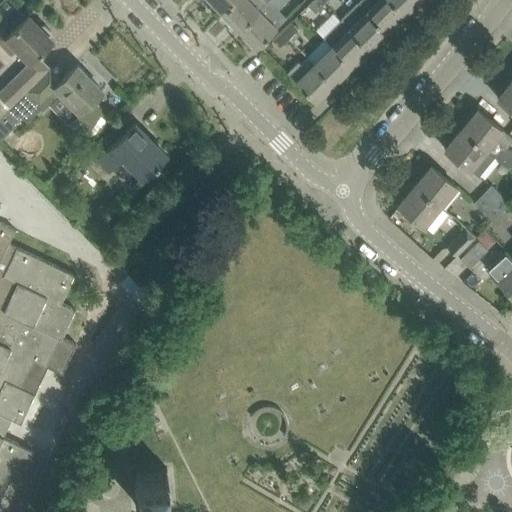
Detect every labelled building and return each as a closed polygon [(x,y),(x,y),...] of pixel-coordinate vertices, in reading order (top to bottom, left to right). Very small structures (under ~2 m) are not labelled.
[(210,0),(221,10),(231,0),(210,0)] [(231,0),(221,10),(239,28),(267,0),(231,0)] [(267,0),(239,28),(257,46),(286,17),(277,8),(284,1),(285,2),(286,0),(267,0)] [(315,11),(324,3),(320,0),(312,0),(308,4),(315,11)] [(359,0),(358,2),(386,30),(404,13),(391,0),(359,0)] [(391,0),(404,13),(416,0),(391,0)] [(340,20),(368,48),(386,30),(358,2),(340,20)] [(9,33),(4,27),(0,30),(0,43),(11,55),(16,49),(29,62),(53,39),(50,36),(51,32),(43,25),(39,25),(28,14),(9,33)] [(331,45),(351,65),(368,48),(340,20),(323,36),(331,45)] [(291,21),(281,31),(288,38),(298,28),(291,21)] [(280,46),(288,38),(281,31),(273,39),(280,46)] [(351,65),(331,45),(313,63),(333,83),(351,65)] [(315,100),(333,83),(307,57),(301,63),(299,60),(287,72),(315,100)] [(34,82),(11,105),(0,115),(0,138),(0,139),(23,117),(27,121),(41,108),(43,109),(60,92),(79,111),(69,120),(80,131),(101,112),(91,101),(103,89),(77,63),(45,94),(34,82)] [(0,90),(0,93),(11,105),(34,82),(21,70),(0,90)] [(511,78),(497,96),(511,108),(511,78)] [(461,128),(495,156),(509,167),(511,163),(511,150),(506,146),(511,139),(511,136),(477,108),(461,128)] [(135,122),(121,136),(98,159),(109,170),(123,156),(143,176),(166,154),(135,122)] [(479,175),(495,156),(461,128),(445,147),(469,168),(470,168),(479,175)] [(414,184),(439,204),(456,184),(431,164),(414,184)] [(423,224),(439,204),(414,184),(398,204),(423,224)] [(482,193),(500,211),(509,202),(491,184),(482,193)] [(491,220),(500,211),(482,193),(474,202),(491,220)] [(0,498),(12,475),(20,479),(34,450),(3,435),(12,417),(21,422),(48,366),(62,372),(76,344),(61,337),(75,308),(61,301),(74,273),(8,242),(15,228),(0,220),(0,205),(1,204),(0,203),(0,498)] [(448,245),(457,254),(475,236),(466,227),(448,245)] [(488,249),(479,239),(461,258),(470,267),(488,249)] [(428,250),(430,256),(436,257),(440,252),(438,247),(432,246),(428,250)] [(511,255),(507,250),(486,269),(511,297),(511,255)] [(128,274),(120,282),(142,305),(151,297),(128,274)] [(168,466),(132,469),(135,507),(171,504),(168,466)]
